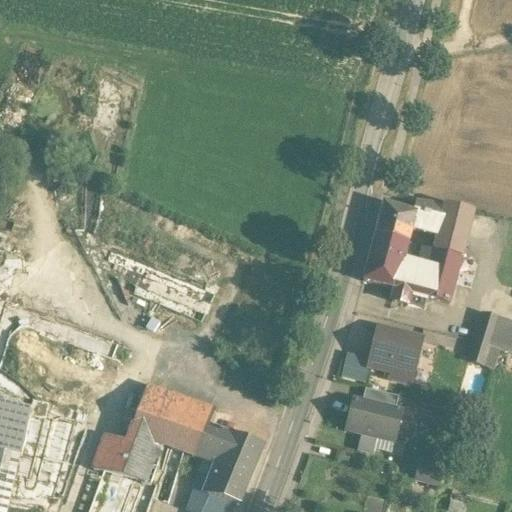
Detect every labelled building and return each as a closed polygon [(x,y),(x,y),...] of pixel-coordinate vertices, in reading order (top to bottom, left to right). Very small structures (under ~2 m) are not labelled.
[(119,197),(83,181),(66,226),(95,237),(108,271),(207,311),(225,273),(121,229),(119,197)] [(413,217),(384,207),(382,206),(374,238),(407,247),(410,233),(414,217),(413,217)] [(445,211),(416,206),(413,217),(414,217),(410,233),(438,239),(439,237),(441,225),(445,211)] [(33,217),(0,207),(0,370),(2,370),(15,325),(20,310),(10,306),(33,217)] [(471,216),(445,211),(441,225),(467,232),(471,216)] [(467,232),(441,225),(439,237),(464,244),(467,232)] [(464,244),(439,237),(438,239),(434,254),(459,260),(464,244)] [(407,247),(374,238),(362,284),(393,293),(395,293),(410,297),(423,300),(430,271),(406,265),(405,268),(401,268),(407,247)] [(459,260),(434,254),(430,271),(423,300),(448,307),(459,260)] [(395,293),(393,293),(390,304),(407,308),(410,297),(395,293)] [(116,343),(20,310),(15,325),(111,362),(116,343)] [(498,324),(480,319),(472,345),(490,350),(498,324)] [(511,337),(511,328),(498,324),(490,350),(499,352),(499,353),(507,355),(511,337)] [(419,344),(378,334),(369,369),(392,375),(410,379),(419,344)] [(490,350),(472,345),(467,362),(493,370),(499,353),(499,352),(490,350)] [(410,379),(392,375),(390,383),(408,387),(410,379)] [(214,414),(145,389),(130,435),(122,432),(118,443),(105,438),(92,473),(90,481),(99,484),(88,511),(147,511),(151,502),(167,507),(183,454),(171,451),(173,446),(187,451),(187,450),(196,427),(208,431),(214,414)] [(397,400),(364,392),(361,406),(394,414),(397,400)] [(0,492),(10,495),(29,410),(0,403),(0,453),(3,454),(0,466),(0,492)] [(85,412),(32,403),(25,433),(21,457),(19,457),(10,495),(6,511),(58,511),(86,430),(85,412)] [(361,406),(353,404),(346,433),(360,437),(377,441),(393,444),(400,415),(394,414),(361,406)] [(208,431),(196,427),(187,450),(205,457),(219,462),(212,482),(244,493),(262,451),(208,431)] [(377,441),(360,437),(357,452),(373,456),(377,441)] [(205,457),(192,493),(206,498),(207,497),(212,482),(219,462),(205,457)] [(444,471),(418,464),(414,483),(439,489),(444,471)] [(244,493),(212,482),(207,497),(235,507),(238,507),(244,493)] [(6,511),(10,495),(0,492),(0,511),(6,511)] [(207,497),(206,498),(192,493),(185,511),(232,511),(235,507),(207,497)] [(363,511),(383,511),(387,501),(369,495),(363,511)]
